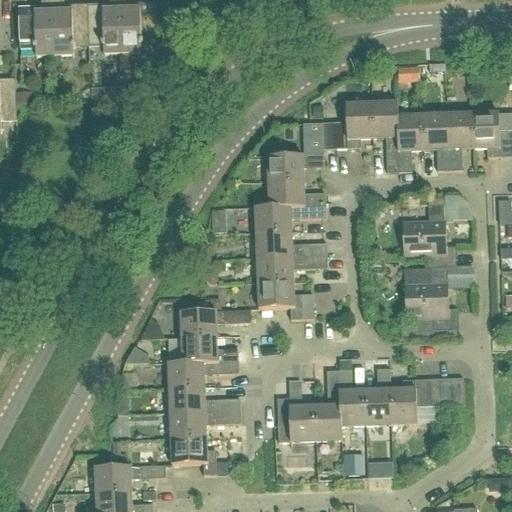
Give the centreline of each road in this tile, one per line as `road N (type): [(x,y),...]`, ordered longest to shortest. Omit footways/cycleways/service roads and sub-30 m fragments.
road 1 (tertiary): [(23,511),(202,183),(255,118),(305,79),(388,39),(448,25)]
road 2 (tertiary): [(448,25),(353,23),(297,40),(211,92),(133,188),(0,430)]
road 3 (residential): [(481,350),(480,196),(467,188),(377,190),(358,210),(362,353)]
road 4 (residential): [(202,511),(215,503),(398,500)]
road 5 (residential): [(398,500),(476,453),(484,437),(481,350)]
road 6 (residential): [(263,432),(261,388),(299,355),(362,353)]
